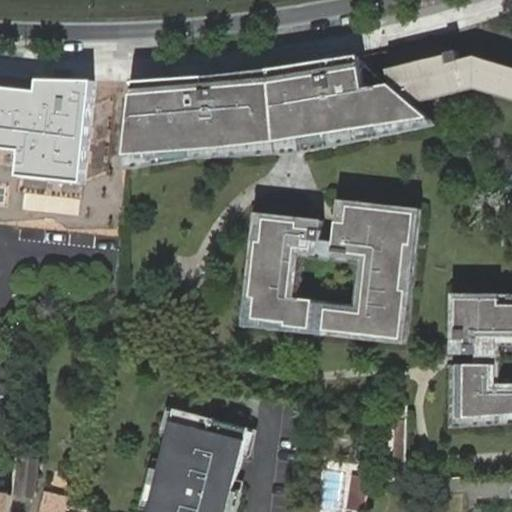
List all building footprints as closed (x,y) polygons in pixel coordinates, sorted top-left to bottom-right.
[(395,47),(397,61),(436,57),(434,42),(395,47)] [(460,52),(399,68),(436,101),(486,88),(511,95),(511,62),(487,55),(462,62),(460,52)] [(205,81),(139,83),(137,105),(131,155),(291,132),(424,112),(390,81),(364,86),(361,57),(267,75),(205,81)] [(0,147),(23,150),(20,175),(85,182),(96,82),(40,80),(39,91),(0,86),(0,147)] [(333,217),(268,209),(256,324),(419,344),(433,205),(351,196),(345,254),(374,259),(368,301),(311,294),(318,247),(330,249),(333,217)] [(511,290),(466,290),(463,353),(509,352),(508,342),(511,341),(511,386),(511,387),(510,364),(473,365),(473,425),(511,422),(511,290)] [(413,417),(413,405),(389,403),(386,416),(401,417),(413,417)] [(230,511),(250,425),(175,407),(150,511),(230,511)] [(409,477),(413,417),(401,417),(399,477),(409,477)] [(22,461),(18,496),(34,498),(39,463),(22,461)] [(350,506),(366,509),(373,479),(356,476),(350,506)] [(511,479),(472,481),(472,491),(511,490),(511,479)] [(0,511),(11,511),(14,496),(0,494),(0,511)] [(67,511),(69,503),(47,497),(43,511),(67,511)]
